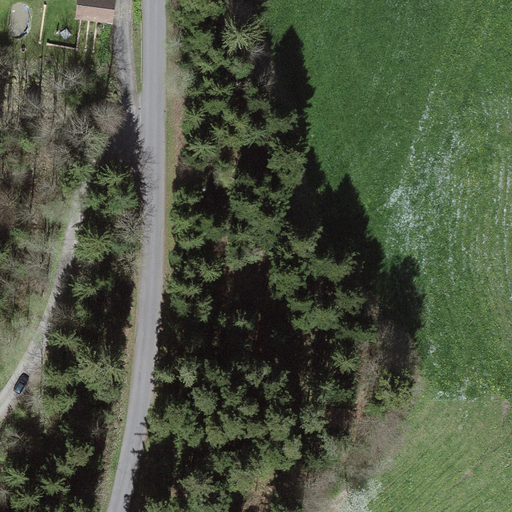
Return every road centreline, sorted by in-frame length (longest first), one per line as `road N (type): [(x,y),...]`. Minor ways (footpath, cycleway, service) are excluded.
road 1 (unclassified): [(152,0),(147,355),(117,511)]
road 2 (track): [(152,130),(98,167),(38,346),(0,407)]
